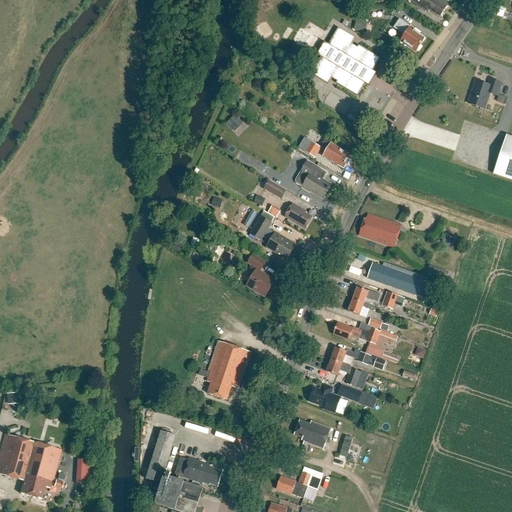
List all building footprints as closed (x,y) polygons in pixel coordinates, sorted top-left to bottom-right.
[(441,0),(409,0),(409,1),(428,13),(429,11),(440,18),(448,6),(441,2),(441,0)] [(404,35),(399,41),(415,52),(425,38),(399,20),(394,28),(404,35)] [(356,39),(338,28),(328,45),(325,43),(317,56),(321,58),(311,75),(328,85),(332,79),(337,82),(336,84),(357,97),(365,84),(369,87),(369,86),(365,84),(372,72),(376,75),(377,74),(373,72),(380,59),(359,46),(357,48),(352,45),(356,39)] [(477,81),(470,105),(485,109),(490,93),(499,96),(502,84),(492,81),(491,85),(477,81)] [(234,116),(225,124),(232,131),(241,123),(234,116)] [(511,138),(506,136),(493,174),(511,180),(511,138)] [(350,157),(330,144),(332,142),(327,139),(322,147),(326,149),(322,156),(343,169),(350,157)] [(311,143),(305,152),(314,158),(320,148),(311,143)] [(324,199),(332,185),(326,182),(330,174),(320,169),(308,162),(301,173),(308,177),(302,188),(313,194),(313,193),(324,199)] [(269,180),(263,190),(282,200),(287,191),(269,180)] [(253,203),(261,206),(264,199),(256,197),(253,203)] [(213,198),(211,206),(220,208),(223,200),(213,198)] [(302,211),(303,210),(293,204),(285,218),(306,230),(313,218),(302,211)] [(364,219),(358,236),(393,248),(401,226),(368,215),(366,220),(364,219)] [(272,224),(261,217),(250,236),(261,242),(263,239),(269,242),(267,245),(268,246),(267,248),(274,252),(275,250),(288,258),(296,245),(269,229),(272,224)] [(444,233),(441,246),(453,249),(456,236),(444,233)] [(249,263),(252,266),(250,268),(252,272),(255,274),(248,285),(267,297),(276,281),(261,272),(266,263),(254,255),(249,263)] [(417,297),(417,296),(427,300),(430,292),(435,293),(438,283),(385,265),(384,268),(373,264),(368,280),(417,297)] [(449,273),(430,266),(427,274),(445,281),(449,273)] [(357,288),(353,300),(364,304),(365,303),(367,295),(375,298),(377,294),(369,291),(368,292),(357,288)] [(387,292),(382,307),(393,311),(398,296),(387,292)] [(353,300),(349,313),(360,317),(363,307),(371,310),(372,306),(365,303),(364,304),(353,300)] [(382,324),(371,319),(368,326),(380,330),(382,324)] [(381,331),(380,331),(371,328),(368,334),(353,329),(353,330),(338,324),(334,336),(349,341),(350,337),(359,340),(359,339),(367,342),(376,345),(379,337),(396,344),(398,337),(381,331)] [(205,382),(210,384),(207,395),(227,402),(232,388),(238,390),(250,353),(218,343),(208,373),(200,370),(198,376),(206,379),(205,382)] [(413,347),(410,359),(422,362),(424,350),(413,347)] [(336,349),(332,361),(342,365),(343,364),(346,356),(353,359),(355,355),(346,352),(346,353),(336,349)] [(390,357),(374,351),(372,355),(388,361),(390,357)] [(372,355),(363,352),(359,362),(368,366),(372,355)] [(382,372),(385,363),(376,359),(373,369),(382,372)] [(341,373),(349,376),(346,384),(356,388),(361,375),(354,372),(354,371),(350,369),(351,367),(343,364),(342,365),(332,361),(327,373),(339,378),(341,373)] [(416,375),(405,370),(403,375),(414,379),(416,375)] [(333,389),(323,385),(320,392),(314,389),(308,403),(324,408),(323,411),(335,415),(341,399),(331,395),(333,389)] [(350,392),(347,400),(358,404),(361,396),(350,392)] [(6,395),(7,406),(17,405),(16,394),(6,395)] [(304,443),(301,452),(305,454),(308,445),(323,450),(331,430),(311,422),(309,426),(300,422),(295,437),(303,440),(302,442),(304,443)] [(164,476),(167,466),(176,437),(160,432),(145,479),(161,484),(155,504),(181,511),(203,511),(204,510),(197,508),(203,488),(164,476)] [(54,479),(61,452),(7,437),(0,460),(0,475),(24,483),(21,494),(42,500),(46,488),(50,490),(51,486),(62,489),(63,488),(66,489),(67,486),(64,485),(65,482),(54,479)] [(189,459),(188,460),(180,458),(174,475),(180,477),(180,475),(183,476),(182,478),(201,484),(202,482),(209,484),(217,486),(222,471),(210,467),(210,465),(189,459)] [(90,461),(80,460),(79,484),(89,484),(90,461)] [(281,478),(277,491),(292,496),(304,500),(308,488),(315,491),(319,480),(303,474),(299,484),(281,478)]
